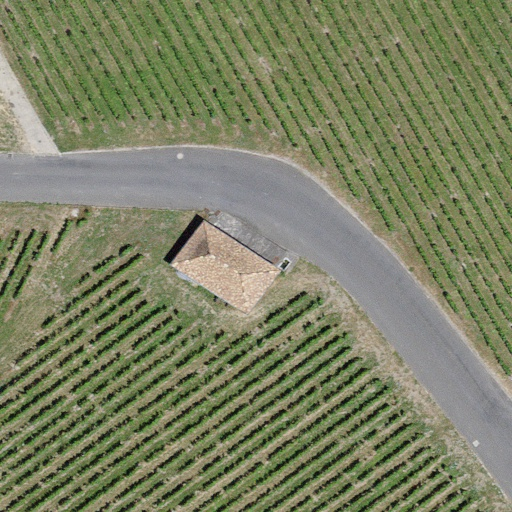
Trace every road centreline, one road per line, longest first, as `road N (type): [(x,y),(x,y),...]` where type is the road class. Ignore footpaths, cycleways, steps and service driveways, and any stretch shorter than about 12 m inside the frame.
road 1 (unclassified): [(511,453),(402,294),(292,224),(0,210)]
road 2 (track): [(74,214),(0,63)]
